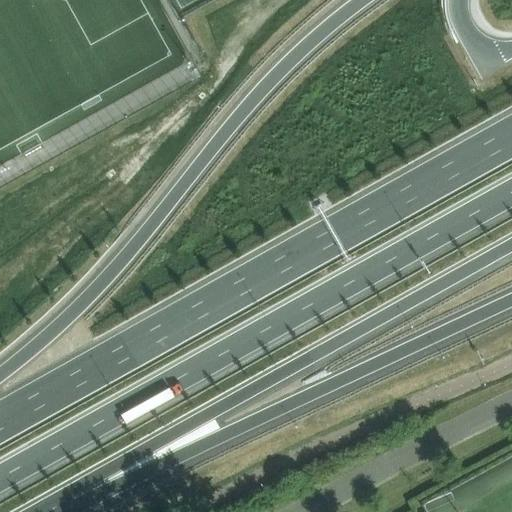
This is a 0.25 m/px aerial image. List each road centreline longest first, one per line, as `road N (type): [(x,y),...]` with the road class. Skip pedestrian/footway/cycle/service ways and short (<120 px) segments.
road 1 (trunk): [(511,137),(0,424)]
road 2 (trunk): [(0,477),(511,192)]
road 3 (trunk): [(363,0),(276,71),(108,276),(0,377)]
road 4 (trunk): [(72,499),(511,241)]
road 5 (trunk): [(72,499),(223,437),(511,299)]
